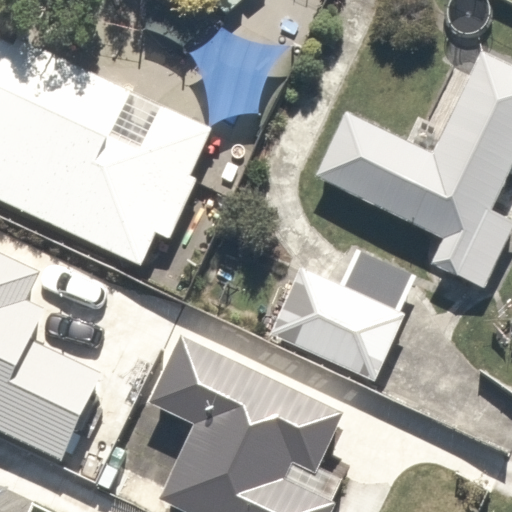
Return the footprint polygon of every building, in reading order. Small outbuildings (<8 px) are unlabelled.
[(235,0),(168,0),(226,24),(235,0)] [(224,135),(0,30),(0,205),(157,279),(224,135)] [(431,265),(478,288),(497,247),(477,237),(511,161),(511,74),(482,60),(437,156),(349,115),(314,191),(438,249),(431,265)] [(30,248),(3,308),(95,350),(122,290),(30,248)] [(297,273),(270,338),(366,378),(405,285),(351,263),(340,290),(297,273)] [(344,419),(188,342),(149,420),(123,407),(89,476),(161,511),(332,511),(304,498),(344,419)]
